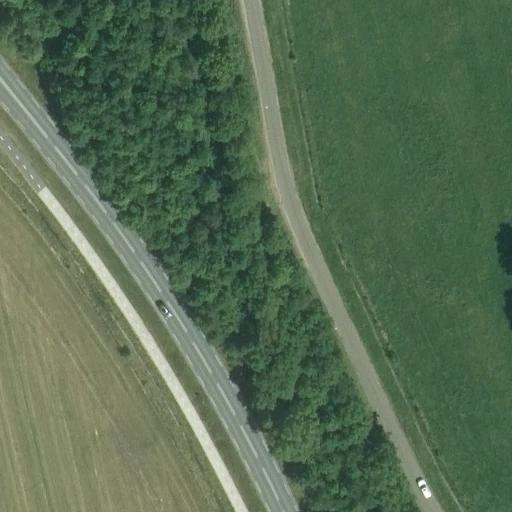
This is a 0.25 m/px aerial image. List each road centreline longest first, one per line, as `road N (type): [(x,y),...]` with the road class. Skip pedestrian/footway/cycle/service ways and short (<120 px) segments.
road 1 (unclassified): [(432,511),(290,224),(248,0)]
road 2 (primary): [(280,511),(182,330),(0,87)]
